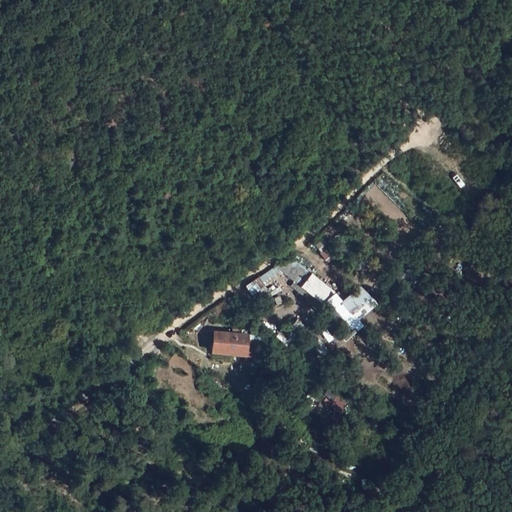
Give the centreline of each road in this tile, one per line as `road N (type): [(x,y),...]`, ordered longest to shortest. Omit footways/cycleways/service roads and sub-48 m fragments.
road 1 (track): [(0,456),(312,228),(418,132)]
road 2 (track): [(418,132),(511,48)]
